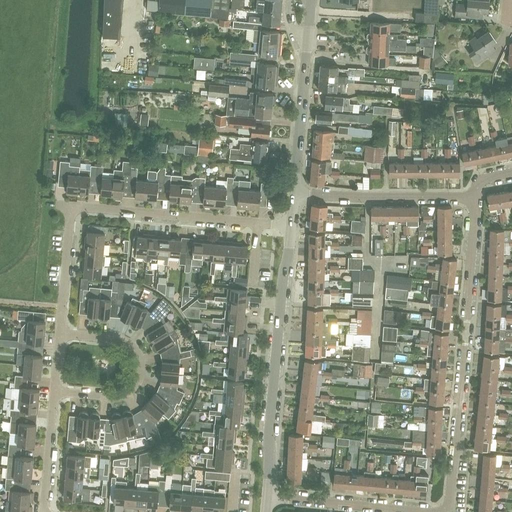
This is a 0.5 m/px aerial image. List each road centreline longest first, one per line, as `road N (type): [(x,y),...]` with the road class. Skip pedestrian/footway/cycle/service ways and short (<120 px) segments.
road 1 (residential): [(449,511),(476,197)]
road 2 (residential): [(265,500),(291,229)]
road 3 (residential): [(291,229),(72,209)]
road 4 (residential): [(56,392),(127,394),(141,371),(132,345),(61,335)]
road 5 (residential): [(294,192),(311,2)]
road 6 (residential): [(476,197),(294,192)]
road 7 (residential): [(265,500),(417,511)]
road 8 (residential): [(61,335),(72,209)]
road 9 (residential): [(45,511),(56,392)]
